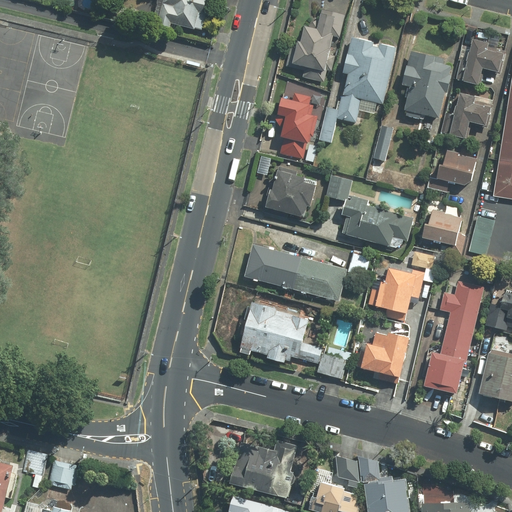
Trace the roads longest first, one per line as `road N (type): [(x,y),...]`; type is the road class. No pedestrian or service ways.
road 1 (secondary): [(260,0),(167,380)]
road 2 (residential): [(167,380),(264,395),(511,470)]
road 3 (residential): [(164,436),(94,438),(0,416)]
